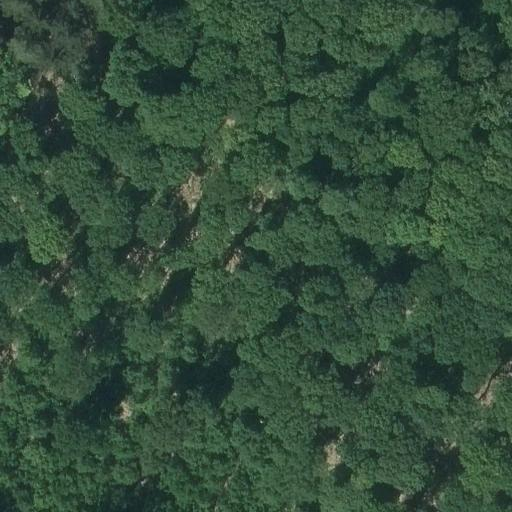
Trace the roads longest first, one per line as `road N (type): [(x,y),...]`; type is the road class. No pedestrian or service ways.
road 1 (track): [(59,67),(511,284)]
road 2 (track): [(360,215),(210,511)]
